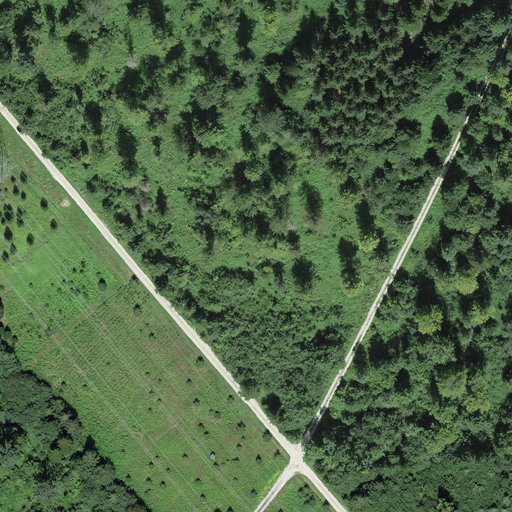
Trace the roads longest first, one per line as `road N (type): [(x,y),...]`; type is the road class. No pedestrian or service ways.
road 1 (track): [(257,511),(300,456),(511,31)]
road 2 (track): [(0,108),(348,511)]
